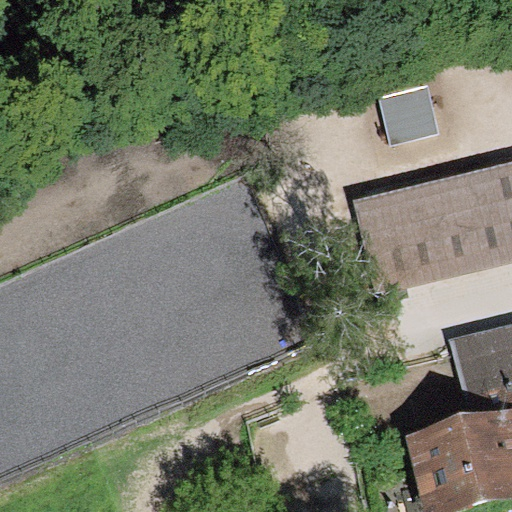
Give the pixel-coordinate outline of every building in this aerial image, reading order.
[(399,152),(451,143),(442,98),(390,107),(399,152)] [(511,165),(354,205),(375,293),(511,261),(511,165)] [(263,187),(0,283),(0,480),(327,360),(263,187)] [(511,328),(453,342),(455,348),(479,429),(483,445),(511,437),(511,328)] [(479,429),(406,449),(423,511),(478,511),(511,503),(511,437),(483,445),(479,429)]
